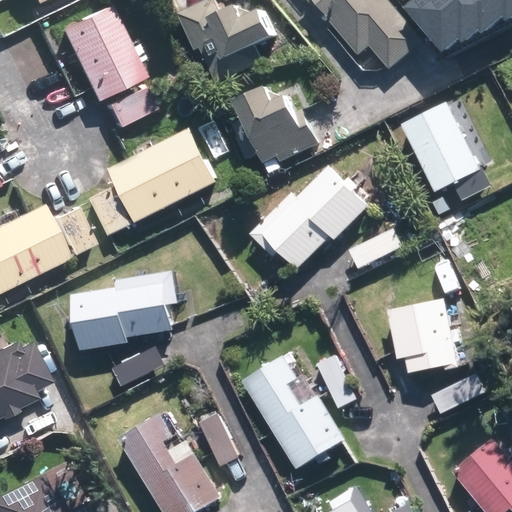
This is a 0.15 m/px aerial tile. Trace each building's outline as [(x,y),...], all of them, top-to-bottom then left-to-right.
[(281,37),(267,10),(259,13),(240,5),(224,12),(218,0),(204,0),(182,10),(210,70),(231,60),(238,76),(267,62),(260,47),(281,37)] [(426,39),(393,0),(311,0),(330,21),(332,20),(362,55),(373,46),(392,68),(426,39)] [(511,0),(413,0),(405,7),(441,49),(457,36),(461,41),(477,27),(481,32),(502,15),(506,20),(511,14),(511,0)] [(95,100),(143,76),(143,75),(109,4),(91,13),(60,28),(83,75),(95,100)] [(144,83),(106,102),(118,126),(156,107),(144,83)] [(279,102),(272,88),(242,102),(248,115),(236,120),(243,134),(241,135),(239,136),(249,160),(264,153),(265,153),(269,162),(283,156),(284,160),(305,150),(323,143),(307,107),(302,110),(299,110),(293,95),(279,102)] [(403,125),(435,193),(452,184),(461,202),(489,188),(447,103),(403,125)] [(140,221),(221,181),(194,127),(113,167),(140,221)] [(339,239),(373,206),(334,166),(302,197),(297,192),(255,232),(278,256),(285,250),(302,267),(335,234),(339,239)] [(116,186),(95,197),(112,234),(135,223),(116,186)] [(446,195),(435,201),(442,213),(453,207),(446,195)] [(0,290),(69,257),(43,204),(0,224),(0,290)] [(76,206),(54,217),(72,254),(94,243),(76,206)] [(397,226),(353,249),(363,268),(407,245),(397,226)] [(79,292),(88,348),(136,340),(134,334),(179,327),(175,302),(185,301),(180,268),(122,277),(123,285),(79,292)] [(462,361),(450,297),(393,307),(402,358),(411,357),(413,370),(462,361)] [(0,416),(39,398),(35,390),(52,381),(33,343),(22,349),(19,342),(0,351),(0,416)] [(336,354),(330,343),(315,350),(321,361),(342,406),(360,398),(339,353),(336,354)] [(118,366),(127,385),(169,364),(159,346),(118,366)] [(248,381),(301,468),(351,438),(324,393),(322,395),(308,373),(303,377),(290,355),(248,381)] [(480,372),(436,394),(444,412),(488,390),(480,372)] [(124,438),(169,511),(199,511),(227,496),(201,453),(184,463),(171,441),(180,436),(166,413),(124,438)] [(225,465),(243,456),(222,413),(203,423),(225,465)] [(511,453),(498,437),(457,470),(491,511),(509,511),(511,510),(511,453)] [(37,475),(0,493),(0,511),(100,511),(93,496),(63,511),(56,497),(49,499),(37,475)] [(364,511),(357,499),(336,511),(364,511)] [(417,511),(413,501),(395,510),(395,511),(417,511)]
